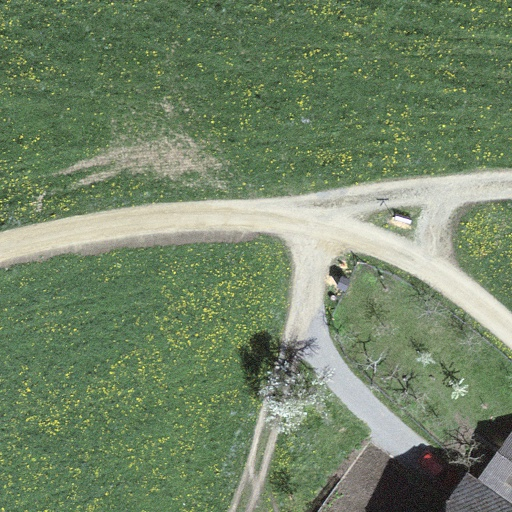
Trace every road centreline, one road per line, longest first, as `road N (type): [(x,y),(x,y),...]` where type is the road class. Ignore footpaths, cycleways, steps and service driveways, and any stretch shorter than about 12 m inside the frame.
road 1 (unclassified): [(0,246),(132,220),(313,215),(409,256),(511,329)]
road 2 (track): [(306,286),(240,511)]
road 3 (track): [(306,286),(315,346),(380,424),(431,467)]
road 4 (track): [(313,215),(444,189),(511,186)]
